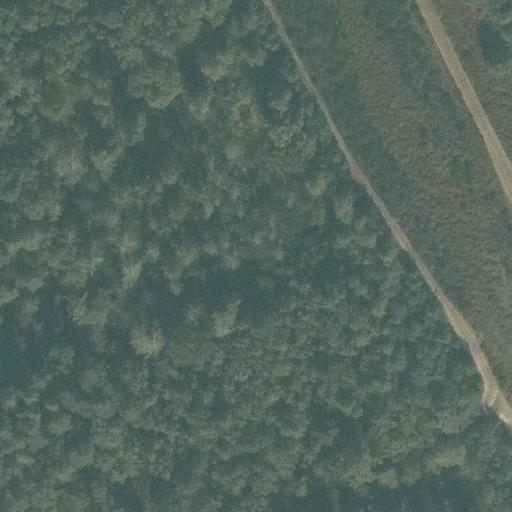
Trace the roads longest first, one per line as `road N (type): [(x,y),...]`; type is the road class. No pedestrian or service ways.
road 1 (track): [(251,511),(511,405)]
road 2 (track): [(511,142),(443,0)]
